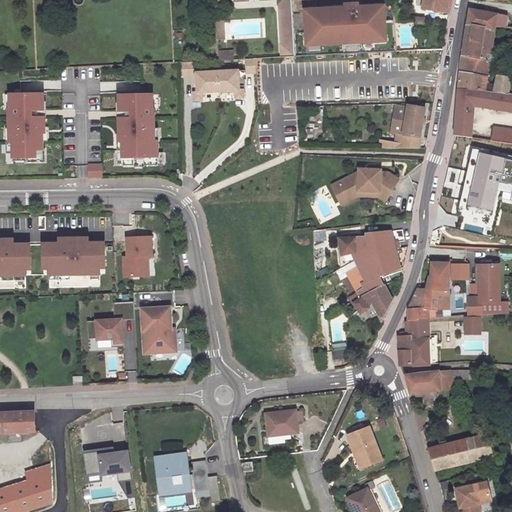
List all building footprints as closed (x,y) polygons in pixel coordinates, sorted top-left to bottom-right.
[(421,0),(420,12),(447,18),(451,0),(421,0)] [(289,1),(279,1),(279,3),(277,3),(278,30),(291,29),(289,1)] [(342,12),(302,14),(303,50),(340,48),(340,47),(370,46),(370,47),(383,46),(382,10),(356,11),(356,13),(349,13),(349,8),(342,9),(342,12)] [(503,31),(504,19),(488,16),(468,13),(464,30),(491,34),(492,31),(503,31)] [(412,21),(412,33),(421,33),(420,23),(412,21)] [(291,29),(278,30),(279,52),(292,52),(291,29)] [(487,57),(501,59),(503,46),(489,44),(489,38),(510,40),(510,38),(511,37),(511,31),(503,31),(492,31),(491,34),(464,30),(462,44),(459,60),(485,65),(487,57)] [(292,61),(292,52),(279,52),(279,61),(292,61)] [(499,67),(501,59),(487,57),(485,65),(459,60),(457,67),(456,73),(456,76),(483,81),(484,73),(494,74),(496,67),(499,67)] [(189,65),(180,66),(180,79),(190,79),(189,65)] [(235,74),(194,76),(194,95),(191,95),(191,103),(199,103),(198,96),(232,94),(233,101),(240,101),(240,93),(236,93),(235,74)] [(455,85),(455,93),(480,97),(483,81),(456,76),(455,85)] [(506,91),(507,82),(492,81),(489,98),(504,100),(506,91)] [(511,101),(507,100),(504,100),(489,98),(480,97),(455,93),(452,122),(451,141),(467,143),(469,111),(509,118),(511,101)] [(40,97),(6,97),(6,112),(5,112),(5,145),(9,145),(9,156),(9,164),(21,163),(21,165),(41,165),(41,151),(39,151),(39,136),(41,136),(41,120),(39,120),(39,113),(40,112),(40,97)] [(148,98),(115,98),(116,114),(119,114),(120,122),(115,122),(115,145),(118,145),(119,169),(130,169),(130,170),(140,170),(140,169),(154,169),(154,145),(149,145),(149,138),(150,138),(150,113),(149,113),(148,98)] [(407,112),(408,109),(396,106),(391,133),(397,134),(403,135),(407,112)] [(408,109),(407,112),(403,135),(419,137),(424,109),(408,106),(408,109)] [(499,147),(500,134),(490,133),(488,146),(499,147)] [(403,135),(397,134),(395,144),(395,148),(416,149),(419,137),(403,135)] [(511,135),(500,134),(499,147),(511,148),(511,135)] [(470,168),(474,153),(468,152),(464,166),(466,167),(470,168)] [(470,168),(466,167),(461,189),(465,190),(462,202),(458,201),(454,217),(458,218),(455,231),(489,239),(492,227),(485,225),(488,211),(495,213),(498,201),(500,194),(511,195),(511,162),(505,161),(506,157),(474,153),(470,168)] [(102,165),(90,165),(90,178),(103,178),(102,165)] [(342,202),(354,195),(375,196),(383,202),(395,184),(384,177),(376,177),(377,174),(355,173),(355,176),(334,187),(342,202)] [(327,190),(337,210),(355,201),(374,201),(381,206),(383,202),(375,196),(354,195),(342,202),(334,187),(327,190)] [(465,190),(461,189),(459,189),(456,201),(458,201),(462,202),(465,190)] [(511,195),(500,194),(498,201),(511,202),(511,195)] [(485,225),(492,227),(495,213),(488,211),(485,225)] [(359,297),(383,285),(401,277),(390,231),(364,235),(364,238),(338,239),(340,254),(351,253),(354,259),(356,265),(345,270),(359,297)] [(462,248),(463,242),(448,240),(447,246),(462,248)] [(147,241),(123,241),(123,261),(119,261),(119,270),(126,269),(126,280),(144,280),(143,260),(148,260),(147,241)] [(55,247),(39,247),(39,271),(44,271),(44,277),(95,277),(95,271),(100,271),(100,246),(83,246),(83,247),(56,248),(56,247),(55,247)] [(0,277),(20,277),(20,271),(26,271),(25,247),(8,247),(8,248),(0,248),(0,277)] [(338,269),(354,259),(351,253),(340,254),(338,269)] [(422,314),(443,314),(443,268),(425,268),(425,294),(413,295),(408,303),(404,315),(405,324),(423,323),(422,314)] [(446,268),(446,282),(463,282),(462,268),(446,268)] [(475,269),(474,301),(475,301),(475,307),(476,306),(494,306),(494,297),(497,297),(497,287),(494,286),(494,280),(499,280),(499,269),(475,269)] [(383,285),(359,297),(350,302),(351,304),(356,302),(366,298),(382,293),(386,291),(383,285)] [(356,302),(351,304),(356,313),(365,309),(368,314),(374,310),(379,321),(389,300),(386,291),(382,293),(366,298),(356,302)] [(464,301),(464,321),(475,320),(477,320),(476,306),(475,307),(475,301),(474,301),(464,301)] [(110,323),(83,324),(84,342),(93,342),(93,343),(107,343),(107,350),(119,350),(117,323),(130,322),(129,305),(109,306),(110,323)] [(476,306),(477,320),(501,318),(500,306),(494,306),(476,306)] [(137,312),(139,356),(171,354),(170,343),(163,343),(163,333),(166,332),(165,310),(137,312)] [(475,337),(475,322),(459,323),(460,338),(475,337)] [(425,368),(424,323),(423,323),(405,324),(406,339),(395,340),(395,353),(396,369),(425,368)] [(334,343),(334,350),(345,350),(344,342),(334,343)] [(346,355),(331,356),(331,364),(346,363),(346,355)] [(478,381),(478,374),(454,373),(429,374),(399,379),(404,394),(447,391),(447,382),(478,381)] [(265,412),(268,438),(296,434),(293,408),(265,412)] [(0,412),(0,425),(0,432),(35,431),(34,411),(0,412)] [(379,430),(386,427),(383,418),(376,421),(379,430)] [(346,437),(352,452),(358,449),(365,466),(381,459),(368,428),(346,437)] [(425,451),(433,475),(492,458),(486,437),(425,451)] [(84,454),(87,475),(101,473),(116,471),(118,481),(132,480),(127,451),(114,453),(114,451),(114,449),(110,450),(111,453),(108,453),(108,450),(84,454)] [(358,449),(352,452),(359,468),(365,466),(358,449)] [(162,456),(153,457),(158,494),(174,492),(173,485),(182,484),(183,489),(191,488),(187,456),(162,459),(162,456)] [(259,456),(240,457),(241,482),(261,481),(259,456)] [(191,465),(193,478),(207,476),(206,464),(191,465)] [(0,511),(19,511),(50,503),(48,467),(27,473),(27,482),(0,490),(0,511)] [(101,473),(87,475),(88,483),(103,481),(101,473)] [(217,475),(207,476),(210,496),(211,502),(220,501),(217,475)] [(207,476),(193,478),(196,498),(210,496),(207,476)] [(132,480),(118,481),(123,490),(133,489),(132,480)] [(487,483),(456,489),(461,511),(481,511),(480,504),(491,501),(487,483)] [(347,497),(353,511),(378,511),(368,488),(347,497)] [(133,489),(123,490),(128,499),(134,497),(133,489)]
